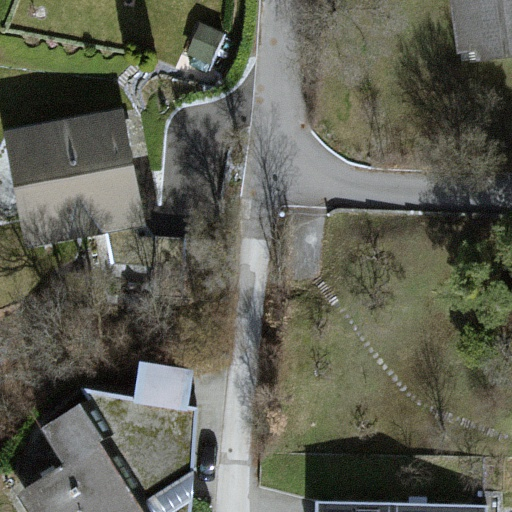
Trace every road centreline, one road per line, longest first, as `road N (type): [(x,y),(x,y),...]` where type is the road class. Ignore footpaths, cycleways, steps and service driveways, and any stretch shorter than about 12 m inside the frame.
road 1 (residential): [(261,183),(232,511)]
road 2 (residential): [(261,183),(511,191)]
road 3 (residential): [(278,0),(261,183)]
